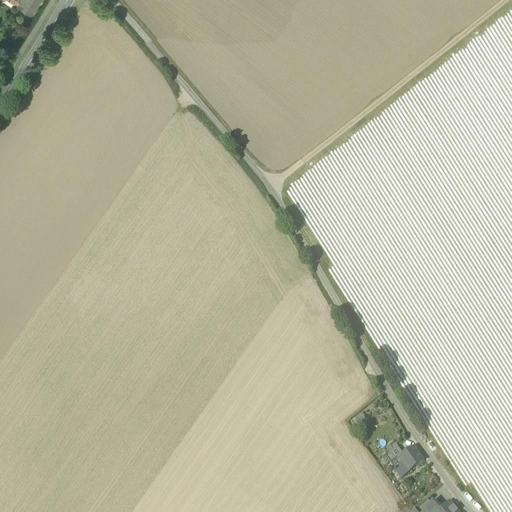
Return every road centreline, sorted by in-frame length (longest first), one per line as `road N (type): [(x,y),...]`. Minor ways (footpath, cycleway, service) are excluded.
road 1 (unclassified): [(472,511),(408,426),(268,186),(112,0)]
road 2 (track): [(268,186),(503,0)]
road 3 (track): [(194,96),(33,331)]
road 4 (tertiary): [(0,104),(65,0)]
